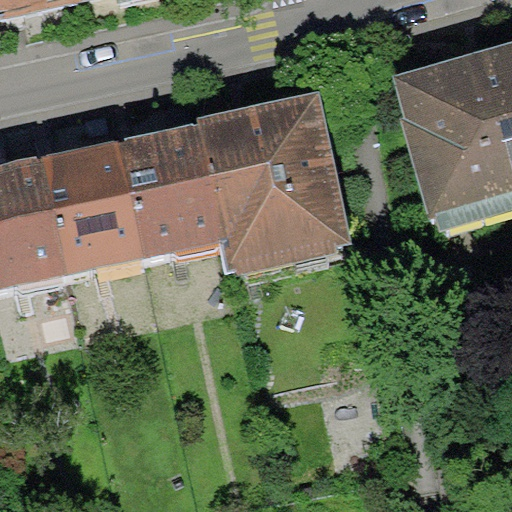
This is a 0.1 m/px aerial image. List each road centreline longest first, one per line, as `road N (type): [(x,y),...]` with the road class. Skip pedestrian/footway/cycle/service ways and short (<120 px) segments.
road 1 (residential): [(334,35),(0,105)]
road 2 (residential): [(457,0),(334,35)]
